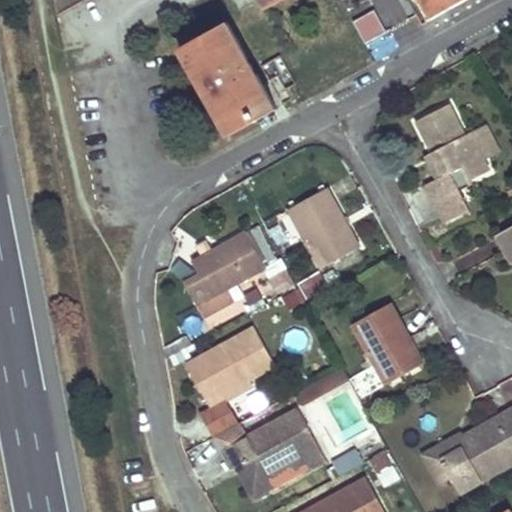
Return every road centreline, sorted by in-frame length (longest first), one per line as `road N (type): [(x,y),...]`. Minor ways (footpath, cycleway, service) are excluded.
road 1 (residential): [(511,4),(203,171),(150,229),(138,306),(161,420),(201,511)]
road 2 (motorway): [(43,511),(0,286)]
